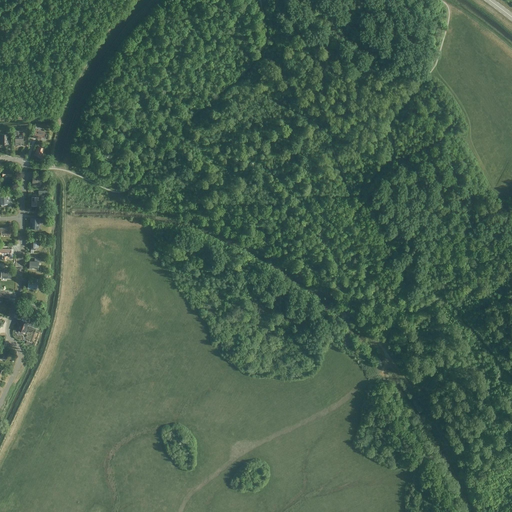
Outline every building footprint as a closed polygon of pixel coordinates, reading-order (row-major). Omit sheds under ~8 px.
[(35,129),(35,132),(33,137),(40,139),(41,136),(43,137),(45,132),(35,129)] [(20,144),(20,143),(23,143),(23,146),(23,134),(23,135),(15,135),(15,146),(15,144),(20,144)] [(43,152),(44,148),(38,145),(35,153),(39,155),(38,156),(42,158),(44,153),(43,152)] [(11,176),(11,169),(2,169),(2,180),(3,180),(3,176),(11,176)] [(40,182),(41,175),(33,174),(32,182),(40,182)] [(7,236),(10,236),(9,227),(0,228),(1,234),(7,234),(7,236)] [(44,239),(44,238),(30,238),(31,238),(31,253),(31,249),(34,249),(34,247),(38,247),(38,239),(44,239)] [(2,249),(0,248),(0,255),(2,255),(2,257),(2,255),(11,255),(11,256),(11,249),(2,249)] [(41,258),(39,258),(35,258),(34,261),(29,261),(29,268),(31,268),(32,267),(38,267),(38,269),(38,267),(38,261),(41,261),(41,258)] [(0,267),(0,271),(1,271),(1,277),(10,278),(11,271),(4,271),(4,268),(0,267)] [(29,290),(30,290),(29,290),(29,288),(35,288),(36,288),(36,289),(37,285),(41,285),(42,279),(37,279),(37,282),(32,281),(32,280),(29,280),(28,288),(29,288),(29,290)] [(0,297),(8,300),(9,293),(0,291),(0,297)] [(30,312),(31,308),(32,308),(34,303),(26,301),(24,310),(30,312)] [(24,331),(27,323),(20,320),(17,328),(20,329),(24,330),(24,331)]
